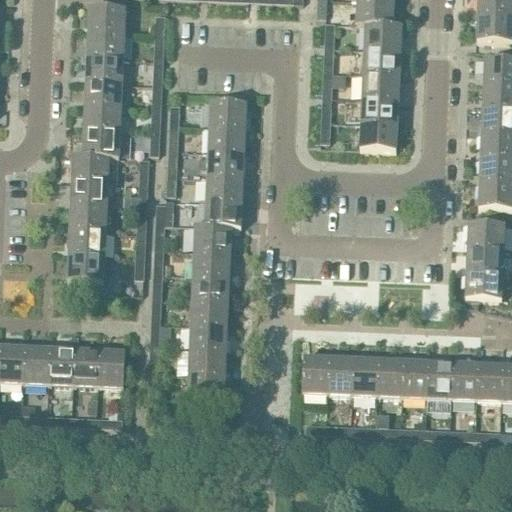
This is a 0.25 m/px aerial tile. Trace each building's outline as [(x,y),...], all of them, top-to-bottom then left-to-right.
[(277,8),(277,0),(256,0),(257,7),(277,8)] [(295,0),(277,0),(277,8),(297,9),(298,0),(295,0)] [(511,22),(511,0),(478,0),(477,21),(511,22)] [(104,1),(104,12),(125,13),(125,14),(128,14),(128,2),(104,1)] [(326,4),(317,3),(316,24),(325,24),(326,4)] [(357,5),(355,29),(401,32),(401,31),(392,30),(393,6),(357,5)] [(124,39),(125,14),(125,13),(104,12),(89,12),(88,37),(124,39)] [(154,40),(163,41),(164,20),(155,20),(154,40)] [(511,22),(477,21),(476,46),(511,48),(511,22)] [(325,28),(324,48),(333,49),(334,28),(325,28)] [(400,57),(401,32),(355,29),(355,30),(364,31),(363,55),(400,57)] [(123,64),(124,39),(88,37),(87,62),(123,64)] [(163,41),(154,40),(153,61),(163,61),(163,41)] [(363,55),(362,80),(399,81),(400,57),(363,55)] [(322,78),(332,78),(332,58),(323,57),(322,78)] [(122,89),(123,64),(87,62),(85,87),(122,89)] [(511,65),(484,64),(483,90),(511,90),(511,65)] [(152,90),(161,90),(162,70),(153,69),(152,90)] [(332,78),(322,78),(321,102),(330,103),(332,78)] [(398,106),(399,81),(362,80),(361,104),(398,106)] [(121,113),(122,89),(85,87),(84,112),(121,113)] [(161,90),(152,90),(151,110),(160,111),(161,90)] [(511,90),(483,90),(482,114),(511,115),(511,90)] [(330,103),(321,102),(320,128),(329,128),(330,103)] [(361,104),(360,129),(397,131),(398,106),(361,104)] [(209,108),(208,133),(245,135),(246,109),(209,108)] [(168,131),(177,132),(178,111),(169,111),(168,131)] [(119,138),(121,113),(84,112),(83,137),(119,138)] [(511,115),(482,114),(481,139),(511,140),(511,115)] [(150,139),(159,140),(160,119),(151,119),(150,139)] [(329,128),(320,128),(319,148),(328,149),(329,128)] [(360,129),(359,155),(395,157),(397,131),(360,129)] [(177,132),(168,131),(167,152),(176,152),(177,132)] [(208,133),(207,158),(244,159),(245,135),(208,133)] [(118,163),(119,138),(83,137),(82,160),(72,160),(72,161),(118,163)] [(159,140),(150,139),(149,160),(158,160),(159,140)] [(511,140),(481,139),(480,164),(511,165),(511,140)] [(207,158),(206,183),(243,184),(244,159),(207,158)] [(72,161),(71,186),(107,188),(108,163),(118,164),(118,163),(72,161)] [(166,181),(175,181),(176,161),(167,161),(166,181)] [(147,185),(148,164),(138,164),(138,184),(147,185)] [(511,190),(511,165),(480,164),(479,189),(511,190)] [(175,181),(166,181),(165,201),(174,202),(175,181)] [(206,183),(205,207),(242,209),(243,184),(206,183)] [(71,186),(70,211),(106,213),(107,188),(71,186)] [(511,190),(479,189),(478,214),(511,215),(511,190)] [(147,195),(137,194),(136,214),(146,215),(147,195)] [(241,234),(242,209),(205,207),(204,231),(194,231),(194,232),(241,234)] [(154,230),(163,230),(164,210),(155,210),(154,230)] [(105,238),(106,213),(70,211),(69,236),(105,238)] [(146,215),(136,214),(136,235),(144,235),(146,215)] [(503,255),(504,230),(468,228),(467,254),(503,255)] [(163,230),(154,230),(153,250),(162,251),(163,230)] [(194,232),(193,256),(229,258),(230,234),(241,235),(241,234),(194,232)] [(104,262),(105,238),(69,236),(68,261),(104,262)] [(134,264),(143,264),(144,244),(135,243),(134,264)] [(502,280),(503,255),(467,254),(466,279),(502,280)] [(193,256),(192,281),(228,283),(229,258),(193,256)] [(152,280),(161,280),(162,260),(153,259),(152,280)] [(66,287),(103,288),(104,262),(68,261),(66,287)] [(143,264),(134,264),(133,284),(143,285),(143,264)] [(465,304),(478,305),(501,306),(502,280),(466,279),(465,304)] [(161,280),(152,280),(151,300),(160,301),(161,280)] [(192,281),(191,306),(227,308),(228,283),(192,281)] [(478,305),(465,304),(465,313),(477,315),(478,305)] [(191,306),(189,331),(226,333),(227,308),(191,306)] [(150,329),(159,330),(160,309),(151,309),(150,329)] [(159,330),(150,329),(148,349),(158,350),(159,330)] [(189,331),(188,356),(225,358),(226,333),(189,331)] [(24,354),(0,352),(0,389),(22,390),(24,354)] [(49,355),(24,354),(22,390),(48,391),(49,355)] [(74,356),(49,355),(48,391),(72,392),(74,356)] [(99,357),(74,356),(72,392),(97,393),(99,357)] [(188,356),(187,381),(224,382),(225,358),(188,356)] [(124,358),(99,357),(97,393),(122,394),(124,358)] [(147,378),(156,379),(157,359),(148,358),(147,378)] [(303,363),(302,399),(327,400),(328,364),(303,363)] [(353,365),(328,364),(327,400),(352,401),(353,365)] [(378,366),(353,365),(352,401),(376,402),(378,366)] [(403,367),(378,366),(376,402),(402,403),(403,367)] [(427,368),(403,367),(402,403),(426,404),(427,368)] [(452,369),(427,368),(426,404),(451,405),(452,369)] [(451,405),(476,406),(477,370),(452,369),(451,405)] [(501,371),(477,370),(476,406),(500,407),(501,371)] [(511,371),(501,371),(500,407),(511,407),(511,371)] [(156,379),(147,378),(146,399),(155,399),(156,379)] [(224,382),(187,381),(186,406),(223,408),(224,382)] [(21,430),(21,420),(1,420),(0,429),(21,430)] [(21,420),(21,430),(41,430),(41,421),(21,420)] [(71,432),(71,423),(51,422),(51,431),(71,432)] [(71,423),(71,432),(91,432),(92,423),(71,423)] [(121,434),(121,425),(100,424),(100,433),(121,434)] [(325,440),(326,431),(305,430),(305,439),(325,440)] [(326,431),(325,440),(346,441),(346,431),(326,431)] [(374,442),(375,433),(354,432),(354,441),(374,442)] [(375,433),(374,442),(395,443),(395,433),(375,433)] [(424,444),(425,434),(404,434),(404,443),(424,444)] [(425,434),(424,444),(445,444),(445,435),(425,434)] [(474,446),(474,436),(454,436),(454,445),(474,446)] [(474,436),(474,446),(494,446),(495,437),(474,436)]
